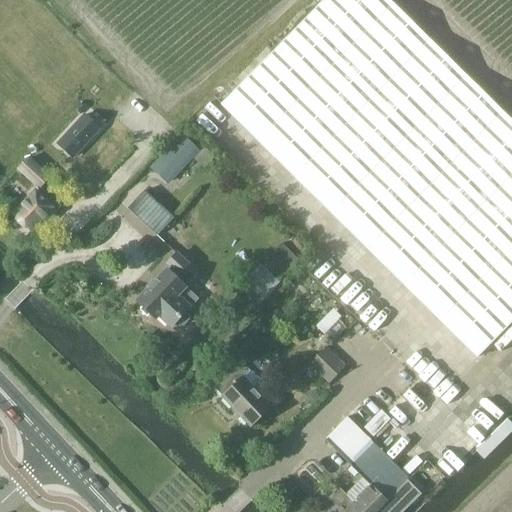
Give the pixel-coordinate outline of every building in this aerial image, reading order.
[(511,121),(388,0),(324,0),(221,105),(477,358),(511,322),(511,121)] [(84,114),(56,144),(72,160),(101,129),(84,114)] [(153,169),(168,183),(199,151),(183,137),(153,169)] [(49,177),(28,157),(18,169),(38,188),(49,177)] [(126,209),(157,236),(174,218),(144,190),(126,209)] [(50,197),(46,203),(34,192),(13,214),(33,231),(42,222),(44,224),(55,211),(60,205),(50,197)] [(243,283),(260,299),(298,260),(281,244),(243,283)] [(168,262),(160,255),(150,266),(161,276),(137,302),(155,319),(156,317),(168,329),(174,324),(177,327),(183,327),(189,320),(189,314),(185,311),(197,299),(176,279),(189,265),(177,253),(168,262)] [(201,369),(209,377),(234,354),(226,345),(201,369)] [(278,402),(250,372),(241,362),(214,386),(222,395),(221,397),(249,428),(278,402)] [(347,418),(325,440),(369,484),(384,499),(386,500),(389,496),(398,487),(399,487),(406,480),(426,460),(412,446),(394,464),(371,441),(347,418)] [(403,511),(421,495),(420,494),(414,488),(412,485),(406,480),(399,487),(398,487),(389,496),(386,500),(384,499),(369,484),(353,501),(338,486),(328,496),(340,508),(336,511),(403,511)]
